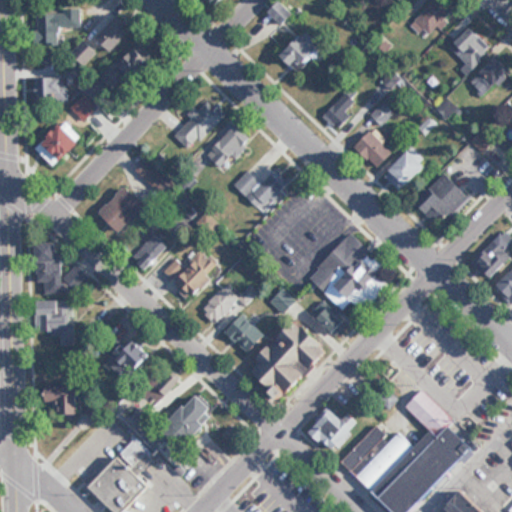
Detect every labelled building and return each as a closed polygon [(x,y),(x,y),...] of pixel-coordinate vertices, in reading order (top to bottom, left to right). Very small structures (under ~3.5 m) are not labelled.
[(284,25),(295,14),(281,0),(270,12),(284,25)] [(441,31),(459,13),(445,0),(434,0),(415,20),(429,34),(437,27),(441,31)] [(82,27),(82,8),(42,8),(42,44),(62,44),(62,27),(82,27)] [(112,51),(132,32),(117,17),(97,36),(112,51)] [(386,58),(405,34),(390,21),(370,45),(386,58)] [(451,47),(473,69),(493,49),(471,26),(451,47)] [(326,45),(310,29),(284,55),(300,71),(326,45)] [(110,75),(126,89),(153,59),(138,45),(110,75)] [(485,95),(511,71),(497,56),(471,79),(485,95)] [(111,100),(92,81),(75,99),(94,118),(111,100)] [(227,115),(211,98),(174,131),(190,148),(227,115)] [(443,111),(450,120),(460,111),(453,102),(443,111)] [(208,152),(224,169),(253,139),(237,123),(208,152)] [(83,143),(65,124),(45,143),(63,162),(83,143)] [(396,152),(371,129),(356,146),(381,168),(396,152)] [(386,172),(400,191),(430,169),(415,149),(386,172)] [(139,169),(162,191),(171,181),(148,159),(139,169)] [(263,210),(291,182),(278,168),(264,183),(249,169),(235,183),(263,210)] [(443,193),(428,208),(445,225),(473,198),(448,172),(435,185),(443,193)] [(101,213),(121,232),(147,206),(127,187),(101,213)] [(511,255),(506,250),(511,244),(511,238),(504,231),(475,260),(493,278),(511,258),(511,255)] [(310,276),(344,311),(354,301),(364,312),(392,286),(381,275),(388,269),(355,233),(310,276)] [(133,256),(147,270),(169,248),(156,234),(133,256)] [(62,271),(61,243),(39,244),(41,295),(66,294),(66,286),(87,285),(87,270),(62,271)] [(186,267),(177,258),(164,272),(192,300),(223,268),(203,249),(186,267)] [(511,271),(500,287),(511,296),(511,271)] [(258,293),(252,286),(240,297),(229,284),(203,307),(217,323),(240,302),(244,306),(258,293)] [(41,301),(41,340),(72,340),(72,300),(41,301)] [(313,312),(335,337),(347,325),(325,300),(313,312)] [(267,336),(244,312),(227,330),(250,353),(267,336)] [(321,337),(312,344),(296,325),(252,363),(282,398),(335,353),(321,337)] [(129,382),(152,358),(132,338),(108,362),(129,382)] [(47,413),(79,413),(79,386),(47,386),(47,413)] [(146,430),(173,399),(159,387),(133,418),(146,430)] [(397,511),(417,511),(477,450),(452,426),(457,421),(425,389),(408,407),(433,431),(418,447),(399,429),(391,437),(378,424),(343,460),(397,511)] [(398,398),(389,389),(381,398),(389,407),(398,398)] [(202,421),(214,409),(200,394),(169,423),(189,444),(208,427),(202,421)] [(333,452),(357,430),(334,407),(311,430),(333,452)] [(127,511),(153,487),(135,468),(150,454),(136,439),(87,485),(113,511),(127,511)] [(488,511),(469,494),(451,511),(511,511),(511,510),(511,511),(488,511)]
